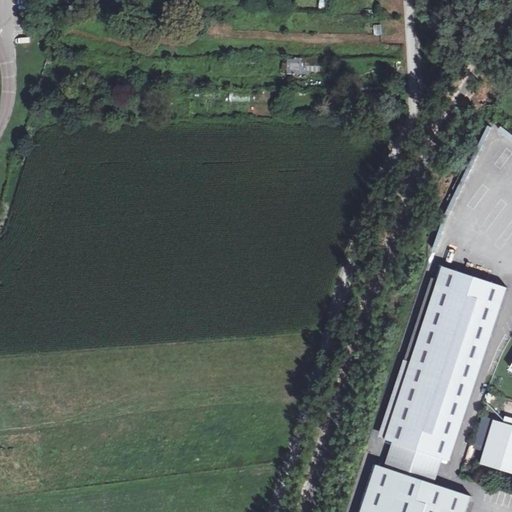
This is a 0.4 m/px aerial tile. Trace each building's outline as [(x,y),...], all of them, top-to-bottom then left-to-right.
[(329,9),(329,0),(319,0),(319,8),(329,9)] [(374,35),(382,36),(382,25),(374,25),(374,35)] [(319,59),(288,59),(288,74),(319,74),(319,59)] [(384,439),(392,442),(441,458),(449,461),(507,288),(443,266),(384,439)] [(480,465),(511,474),(511,426),(503,424),(493,421),(480,465)] [(392,442),(383,467),(433,484),(441,458),(392,442)] [(376,465),(359,511),(464,511),(470,496),(433,484),(383,467),(376,465)]
